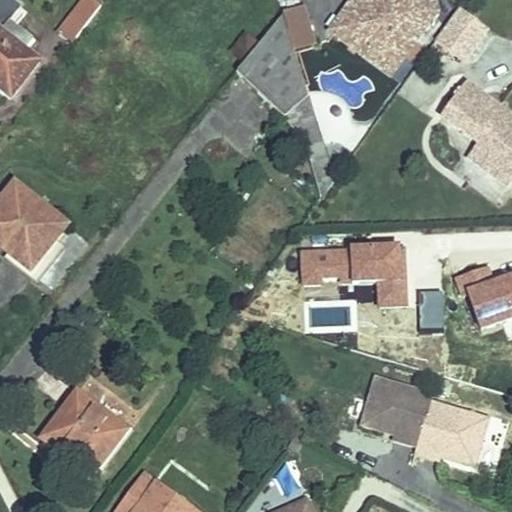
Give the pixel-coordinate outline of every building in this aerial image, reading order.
[(0,0),(0,15),(15,26),(27,7),(15,0),(0,0)] [(77,0),(55,32),(72,44),(101,4),(95,0),(77,0)] [(376,79),(411,33),(400,25),(389,26),(380,19),(385,13),(369,1),(369,0),(340,0),(302,50),(335,75),(349,58),(376,79)] [(410,24),(394,12),(385,13),(380,19),(389,26),(400,25),(411,33),(410,24)] [(436,84),(460,53),(432,31),(420,46),(407,62),(436,84)] [(56,36),(26,73),(38,83),(68,46),(56,36)] [(255,45),(265,77),(281,73),(273,40),(255,45)] [(265,77),(255,45),(207,103),(255,143),(277,117),(265,77)] [(376,79),(349,58),(335,75),(362,96),(376,79)] [(491,155),(481,148),(485,142),(438,107),(414,140),(451,168),(489,197),(511,166),(511,163),(495,150),(491,155)] [(495,150),(485,142),(481,148),(491,155),(495,150)] [(489,197),(451,168),(442,181),(479,210),(489,197)] [(0,296),(34,256),(0,228),(0,296)] [(0,316),(43,264),(34,256),(0,296),(0,316)] [(338,403),(326,445),(362,455),(371,458),(369,465),(386,469),(384,476),(398,480),(399,473),(409,476),(441,486),(454,443),(397,427),(399,421),(338,403)] [(38,474),(26,487),(43,502),(85,452),(33,409),(3,445),(38,474)] [(38,474),(3,445),(0,448),(0,465),(26,487),(38,474)] [(369,465),(371,458),(362,455),(360,462),(369,465)] [(409,476),(399,473),(398,480),(407,483),(409,476)] [(122,511),(103,496),(90,511),(122,511)]
